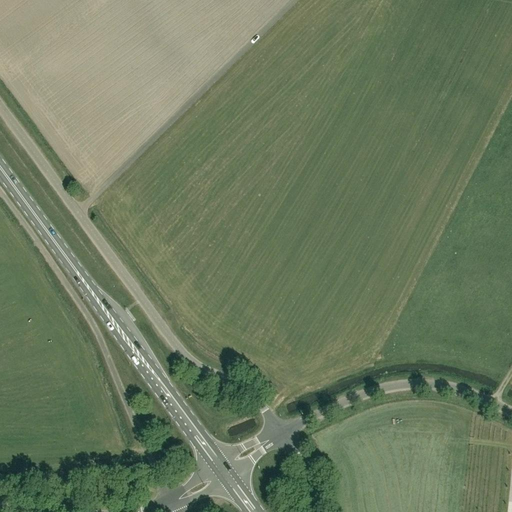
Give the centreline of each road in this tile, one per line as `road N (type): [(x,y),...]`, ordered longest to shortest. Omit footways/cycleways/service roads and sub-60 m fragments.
road 1 (unclassified): [(281,432),(248,389),(179,350),(0,105)]
road 2 (primary): [(222,471),(0,165)]
road 3 (unclassified): [(169,504),(93,325),(0,189)]
road 4 (unclassified): [(511,412),(456,388),(416,384),(375,390),(281,432)]
